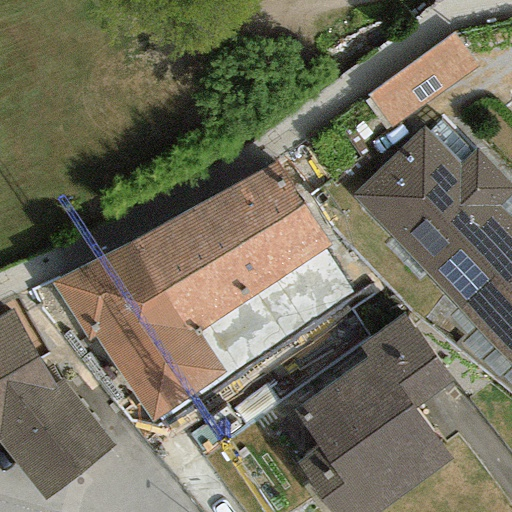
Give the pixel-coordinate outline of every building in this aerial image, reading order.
[(455,33),(364,95),(388,129),(478,67),(455,33)] [(423,127),(349,195),(511,367),(511,225),(494,207),(511,190),(511,188),(475,149),(459,165),(423,127)] [(300,152),(287,160),(309,195),(322,187),(300,152)] [(189,336),(197,331),(323,253),(329,249),(276,165),(131,243),(189,336)] [(189,336),(131,243),(50,284),(88,344),(96,339),(148,424),(225,376),(197,331),(189,336)] [(350,293),(323,253),(197,331),(225,376),(350,293)] [(14,306),(0,315),(0,453),(30,498),(108,446),(14,306)] [(316,447),(293,464),(328,511),(376,511),(448,460),(411,408),(448,381),(400,315),(356,346),(365,358),(291,412),(316,447)]
